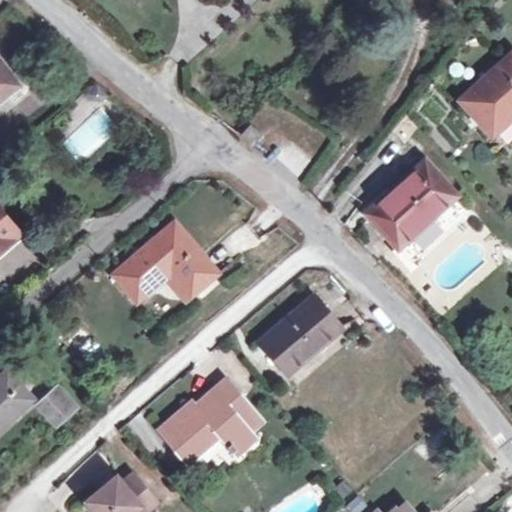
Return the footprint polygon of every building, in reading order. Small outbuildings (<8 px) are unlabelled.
[(511,53),(460,99),(491,134),(511,114),(511,53)] [(0,95),(16,84),(0,63),(0,95)] [(94,87),(53,117),(67,136),(62,140),(79,162),(124,128),(94,87)] [(240,134),(252,144),(261,134),(249,124),(240,134)] [(367,212),(397,246),(454,195),(425,161),(367,212)] [(0,246),(17,232),(0,213),(0,246)] [(175,267),(195,290),(217,272),(173,222),(113,274),(136,301),(170,272),(175,267)] [(175,267),(170,272),(190,295),(195,290),(175,267)] [(340,327),(314,296),(260,341),(287,373),(340,327)] [(84,326),(69,339),(90,363),(105,350),(84,326)] [(6,371),(0,376),(0,425),(31,398),(6,371)] [(199,410),(194,404),(190,400),(158,428),(187,463),(219,435),(236,454),(255,438),(249,431),(261,420),(225,378),(212,389),(217,395),(199,410)] [(75,406),(57,385),(36,404),(55,424),(75,406)] [(217,395),(212,389),(194,404),(199,410),(217,395)] [(428,459),(445,436),(436,429),(419,453),(428,459)] [(132,473),(121,483),(140,506),(133,511),(143,511),(155,503),(132,473)] [(116,476),(86,500),(95,511),(133,511),(140,506),(121,483),(116,476)] [(82,503),(89,511),(95,511),(86,500),(82,503)] [(409,511),(412,510),(405,502),(396,510),(394,507),(388,511),(372,511),(373,511),(372,511),(409,511)]
